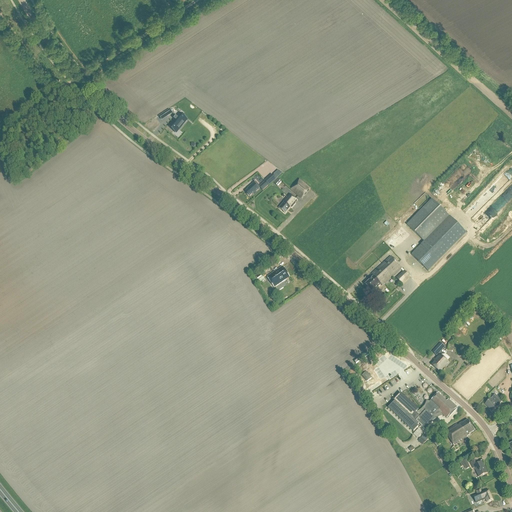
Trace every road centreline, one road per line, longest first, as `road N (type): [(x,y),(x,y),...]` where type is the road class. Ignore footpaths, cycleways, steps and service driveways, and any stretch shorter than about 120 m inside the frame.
road 1 (tertiary): [(487,431),(239,208),(92,94),(20,0)]
road 2 (track): [(511,115),(384,0)]
road 3 (track): [(196,0),(85,74)]
